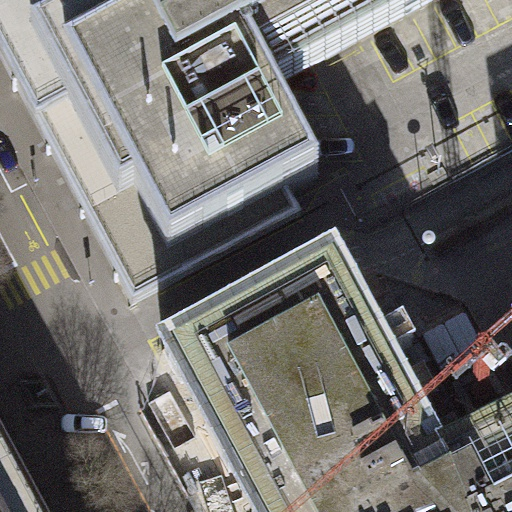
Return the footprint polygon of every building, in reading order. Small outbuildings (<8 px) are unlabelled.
[(0,0),(0,63),(128,309),(300,220),(285,193),(318,176),(266,77),(415,0),(0,0)] [(426,469),(353,327),(331,285),(169,368),(242,511),(460,511),(436,464),(426,469)] [(426,469),(436,464),(469,447),(401,313),(353,327),(426,469)] [(0,456),(30,511),(52,511),(0,415),(0,456)] [(511,511),(511,425),(469,447),(436,464),(460,511),(511,511)] [(30,511),(0,456),(0,511),(30,511)]
